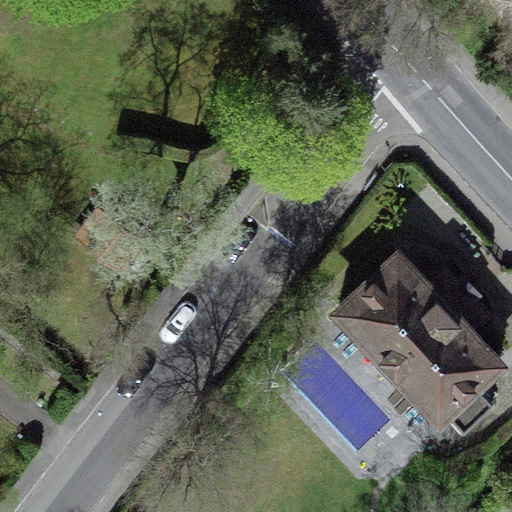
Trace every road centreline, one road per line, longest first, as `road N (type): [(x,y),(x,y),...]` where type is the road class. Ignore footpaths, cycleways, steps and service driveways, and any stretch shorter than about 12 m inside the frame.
road 1 (residential): [(413,68),(369,110),(54,511)]
road 2 (tertiary): [(511,173),(413,68)]
